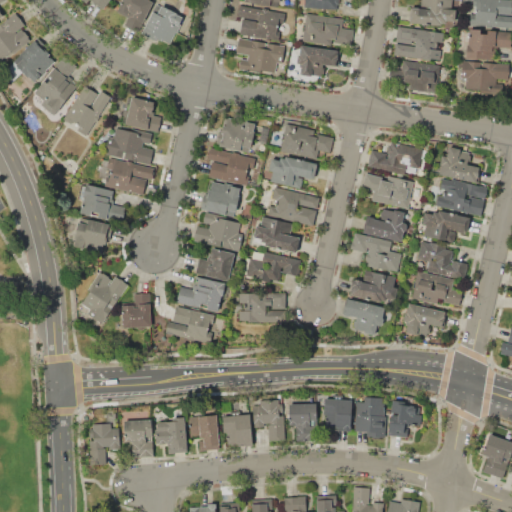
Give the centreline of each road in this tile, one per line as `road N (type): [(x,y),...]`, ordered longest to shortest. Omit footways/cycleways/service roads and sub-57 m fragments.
road 1 (residential): [(511,136),(199,93),(107,57),(54,0)]
road 2 (residential): [(156,484),(194,472),(333,462),(393,466),(511,504)]
road 3 (secondary): [(470,381),(337,368),(148,381)]
road 4 (residential): [(511,196),(446,511)]
road 5 (tertiary): [(61,387),(48,279),(22,184),(0,147)]
road 6 (residential): [(365,114),(321,308)]
road 7 (residential): [(199,93),(162,249)]
road 8 (secondary): [(61,387),(68,511)]
